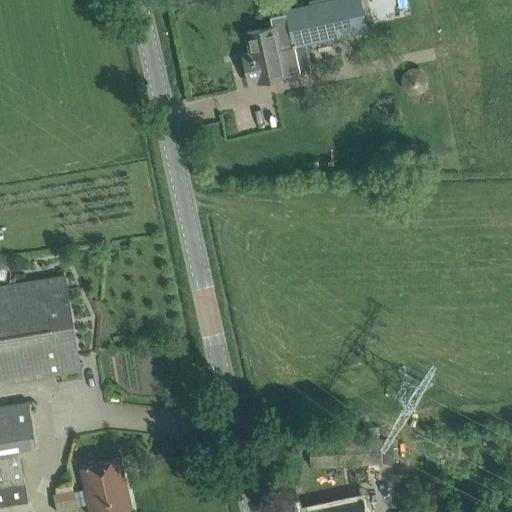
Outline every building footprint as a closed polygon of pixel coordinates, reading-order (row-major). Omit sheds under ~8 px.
[(252,57),(244,59),(249,82),(298,71),(293,46),(308,43),(309,50),(337,44),(335,37),(408,21),(402,0),(330,0),(285,10),(285,14),(270,17),(272,26),(246,32),(252,57)] [(386,70),(366,75),(370,92),(398,85),(396,78),(388,79),(386,70)] [(0,382),(81,368),(65,275),(0,286),(0,382)] [(36,445),(28,399),(0,403),(0,485),(26,481),(20,448),(36,445)] [(367,426),(367,438),(309,441),(310,465),(394,461),(392,437),(380,438),(379,425),(367,426)] [(131,507),(120,458),(122,458),(121,456),(102,461),(83,465),(92,511),(128,511),(128,508),(131,507)] [(54,492),(58,511),(78,507),(74,487),(54,492)] [(365,511),(363,498),(323,507),(304,511),(365,511)]
